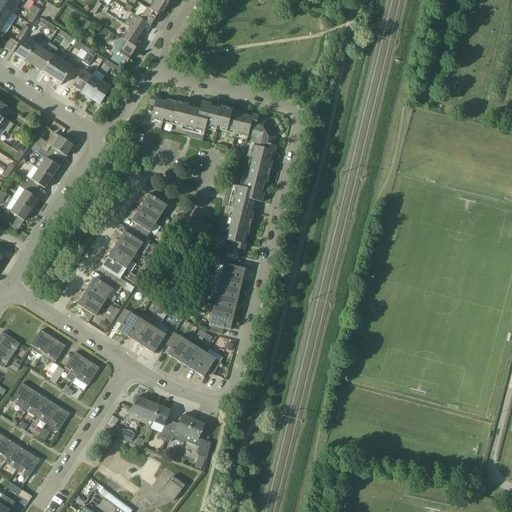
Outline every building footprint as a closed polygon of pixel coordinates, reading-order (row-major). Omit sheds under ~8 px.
[(18,4),(12,0),(0,0),(0,5),(12,13),(18,4)] [(155,0),(150,9),(160,16),(170,0),(155,0)] [(134,7),(129,3),(125,8),(131,12),(134,7)] [(0,18),(6,22),(12,13),(0,5),(0,18)] [(91,13),(95,15),(99,8),(96,6),(91,13)] [(32,14),(36,16),(40,10),(36,7),(32,14)] [(140,19),(151,26),(155,20),(157,22),(160,16),(150,9),(148,7),(141,19),(140,19)] [(36,16),(32,14),(28,20),(32,23),(36,16)] [(140,34),(143,29),(147,31),(151,26),(140,19),(141,19),(137,16),(129,27),(140,34)] [(90,23),(81,17),(72,31),(81,37),(90,23)] [(11,25),(6,22),(0,18),(0,31),(5,35),(11,25)] [(40,23),(46,27),(49,23),(43,19),(40,23)] [(49,23),(46,27),(53,32),(56,27),(49,23)] [(25,25),(21,31),(25,34),(29,28),(25,25)] [(136,39),(140,34),(129,27),(122,39),(137,48),(140,42),(136,39)] [(16,39),(20,41),(25,34),(21,31),(16,39)] [(58,35),(65,39),(67,35),(61,31),(58,35)] [(109,32),(105,37),(111,41),(115,35),(109,32)] [(74,45),(76,41),(67,35),(65,39),(74,45)] [(25,60),(35,44),(26,38),(16,55),(25,60)] [(121,59),(124,61),(127,63),(137,48),(122,39),(122,38),(112,53),(121,59)] [(90,49),(76,41),(74,45),(72,48),(82,53),(83,51),(87,54),(90,49)] [(18,46),(14,43),(9,50),(13,53),(18,46)] [(45,50),(35,44),(25,60),(34,66),(45,50)] [(43,72),(54,56),(58,50),(49,44),(45,50),(34,66),(43,72)] [(90,49),(87,54),(82,62),(89,66),(96,54),(90,49)] [(53,78),(63,62),(60,60),(54,56),(43,72),(53,78)] [(110,69),(113,65),(106,60),(104,64),(110,69)] [(67,64),(63,62),(53,78),(62,84),(72,68),(67,64)] [(113,65),(110,69),(117,73),(119,68),(113,65)] [(73,86),(82,92),(92,76),(83,70),(73,86)] [(91,98),(102,82),(92,76),(82,92),(91,98)] [(91,98),(101,104),(111,88),(102,82),(91,98)] [(163,119),(174,122),(179,103),(167,100),(166,103),(157,100),(158,97),(152,96),(149,105),(155,106),(151,119),(163,122),(163,119)] [(217,126),(229,129),(234,110),(221,107),(220,110),(217,109),(211,107),(211,104),(202,102),(201,108),(189,105),(179,103),(174,122),(183,124),(183,127),(181,136),(202,141),(205,133),(206,127),(217,129),(217,126)] [(234,110),(229,129),(237,131),(236,134),(248,137),(248,136),(253,137),(258,119),(259,116),(253,115),(252,118),(242,115),(243,112),(234,110)] [(37,123),(41,118),(36,114),(32,120),(37,123)] [(266,121),(258,119),(253,137),(256,138),(272,130),(266,121)] [(39,132),(35,129),(30,135),(35,138),(39,132)] [(255,141),(274,145),(276,137),(272,130),(256,138),(255,141)] [(49,143),(40,137),(35,144),(42,148),(58,158),(61,153),(67,157),(68,156),(67,156),(73,146),(74,146),(74,145),(55,133),(49,143)] [(30,135),(26,141),(31,144),(35,138),(30,135)] [(270,161),(270,158),(272,151),(275,152),(277,146),(274,145),(255,141),(254,146),(253,146),(250,157),(253,158),(251,167),(270,172),(273,161),(270,161)] [(35,144),(32,149),(42,156),(34,166),(39,169),(52,178),(59,167),(60,167),(55,163),(58,158),(42,148),(35,144)] [(23,156),(27,150),(22,147),(18,153),(23,156)] [(18,153),(14,159),(18,162),(23,156),(18,153)] [(10,173),(14,167),(10,164),(5,170),(10,173)] [(251,223),(254,212),(256,201),(263,202),(265,193),(262,192),(264,184),(264,183),(267,183),(270,172),(251,167),(248,178),(245,177),(243,187),(237,186),(229,184),(223,206),(231,208),(234,209),(232,218),(251,223)] [(52,178),(39,169),(32,179),(30,178),(26,183),(37,191),(40,185),(46,189),(46,188),(45,188),(52,178)] [(5,170),(1,176),(6,179),(10,173),(5,170)] [(25,190),(18,201),(31,210),(38,199),(39,199),(34,195),(37,191),(26,183),(25,182),(21,188),(25,190)] [(168,206),(149,194),(148,195),(149,195),(143,203),(162,215),(168,206)] [(10,212),(24,221),(25,220),(24,220),(31,210),(18,201),(10,212)] [(162,215),(143,203),(138,212),(157,224),(162,215)] [(137,225),(134,230),(147,238),(150,233),(150,234),(157,224),(138,212),(132,220),(132,221),(137,225)] [(176,215),(172,221),(176,224),(180,218),(176,215)] [(251,223),(232,218),(229,229),(226,228),(223,239),(236,242),(235,248),(244,250),(246,244),(243,243),(245,234),(248,234),(251,223)] [(176,224),(172,221),(167,228),(172,231),(176,224)] [(18,231),(18,230),(21,227),(14,223),(12,226),(11,226),(18,231)] [(124,232),(119,241),(138,253),(144,244),(143,244),(147,238),(134,230),(131,235),(125,231),(124,232)] [(138,253),(119,241),(113,249),(132,262),(138,253)] [(113,249),(108,258),(127,270),(132,262),(113,249)] [(223,264),(221,274),(243,280),(245,270),(246,270),(246,269),(239,267),(241,261),(226,257),(224,265),(223,264)] [(108,271),(104,276),(123,288),(126,282),(121,279),(127,270),(108,258),(103,266),(102,266),(102,267),(108,271)] [(146,261),(142,268),(146,271),(150,264),(146,261)] [(91,268),(88,273),(94,276),(94,275),(100,279),(102,274),(91,268)] [(142,276),(146,271),(142,268),(138,274),(142,276)] [(127,271),(123,276),(136,285),(140,279),(127,271)] [(221,274),(218,284),(240,289),(243,280),(221,274)] [(123,288),(104,276),(101,281),(95,277),(94,278),(95,278),(89,287),(108,299),(113,302),(119,293),(123,288)] [(218,284),(216,294),(238,299),(240,289),(218,284)] [(89,287),(84,295),(102,307),(108,299),(89,287)] [(238,299),(216,294),(213,304),(236,309),(238,299)] [(77,304),(96,316),(102,307),(84,295),(78,304),(78,303),(77,304)] [(152,305),(158,308),(160,304),(154,300),(152,305)] [(167,308),(160,304),(158,308),(162,311),(164,312),(167,308)] [(213,304),(211,314),(233,319),(236,309),(213,304)] [(120,310),(116,308),(112,314),(116,317),(120,310)] [(129,314),(124,310),(123,310),(117,321),(122,324),(118,330),(119,331),(127,336),(138,319),(129,313),(129,314)] [(107,311),(103,317),(112,323),(116,317),(112,314),(107,311)] [(207,331),(208,331),(222,335),(224,329),(231,330),(231,329),(233,319),(211,314),(208,326),(207,331)] [(147,324),(138,319),(127,336),(136,342),(147,324)] [(105,331),(109,325),(101,320),(98,326),(105,331)] [(156,330),(147,324),(136,342),(145,347),(156,330)] [(41,357),(54,337),(53,339),(42,331),(42,330),(29,349),(30,349),(31,348),(42,355),(41,356),(41,357)] [(165,336),(156,330),(145,347),(153,353),(154,354),(161,342),(167,346),(174,334),(169,330),(165,336)] [(204,338),(207,334),(200,330),(198,334),(204,338)] [(0,347),(13,356),(21,344),(2,332),(3,333),(0,337),(0,347)] [(179,337),(174,334),(167,346),(172,349),(168,355),(169,355),(178,360),(189,342),(180,336),(179,337)] [(204,338),(210,342),(213,338),(207,334),(204,338)] [(54,337),(41,357),(42,357),(43,355),(54,363),(66,345),(65,345),(65,346),(53,339),(54,338),(54,337)] [(228,341),(225,348),(230,351),(234,345),(228,341)] [(186,366),(198,347),(189,342),(178,360),(186,366)] [(13,356),(0,347),(0,364),(5,368),(13,356)] [(206,353),(198,347),(186,366),(195,371),(206,353)] [(76,377),(87,361),(75,353),(64,370),(76,377)] [(215,358),(206,353),(195,371),(203,377),(204,378),(208,372),(213,375),(221,362),(216,359),(216,358),(215,358)] [(87,361),(76,377),(77,377),(88,385),(99,368),(87,361)] [(17,371),(17,370),(20,366),(14,362),(11,366),(10,367),(17,371)] [(53,374),(58,366),(56,365),(54,364),(53,363),(48,371),(53,374)] [(55,384),(64,371),(63,371),(64,370),(59,367),(50,381),(55,384)] [(23,408),(34,391),(22,384),(11,400),(23,408)] [(34,392),(34,391),(23,408),(35,415),(35,416),(46,399),(45,399),(34,392)] [(129,417),(140,422),(148,401),(137,397),(129,417)] [(46,399),(35,416),(46,423),(47,423),(57,407),(57,406),(46,399)] [(148,401),(140,422),(151,426),(153,422),(160,406),(148,401)] [(153,422),(165,426),(168,419),(171,410),(160,406),(153,422)] [(58,407),(57,407),(47,423),(59,431),(69,414),(58,407)] [(169,432),(166,439),(171,441),(173,438),(184,443),(185,441),(187,436),(193,420),(182,415),(179,423),(174,435),(169,432)] [(107,424),(113,428),(117,423),(115,422),(114,421),(112,420),(110,419),(109,420),(107,424)] [(24,420),(20,427),(25,430),(30,424),(24,420)] [(193,420),(187,436),(185,441),(199,447),(198,455),(207,458),(211,443),(199,438),(201,433),(202,433),(203,432),(202,432),(205,424),(193,420)] [(118,426),(114,432),(121,436),(125,429),(125,427),(122,426),(121,428),(118,426)] [(50,432),(44,428),(38,436),(45,441),(50,432)] [(166,439),(169,432),(163,430),(162,433),(161,437),(166,439)] [(4,437),(0,443),(0,458),(5,461),(5,462),(16,445),(4,438),(4,437)] [(140,438),(137,445),(143,448),(146,440),(140,438)] [(16,445),(5,462),(17,469),(28,453),(27,452),(16,445)] [(163,451),(166,456),(171,453),(168,448),(163,451)] [(28,453),(17,469),(29,477),(40,460),(39,460),(28,453)] [(190,455),(187,463),(193,465),(196,458),(190,455)] [(141,473),(149,477),(158,464),(151,459),(141,473)] [(185,485),(177,479),(173,476),(161,492),(173,501),(185,485)] [(11,483),(8,488),(18,495),(29,502),(32,497),(22,490),(11,483)] [(0,499),(0,511),(9,511),(10,511),(9,511),(15,502),(9,498),(3,494),(0,499)]
